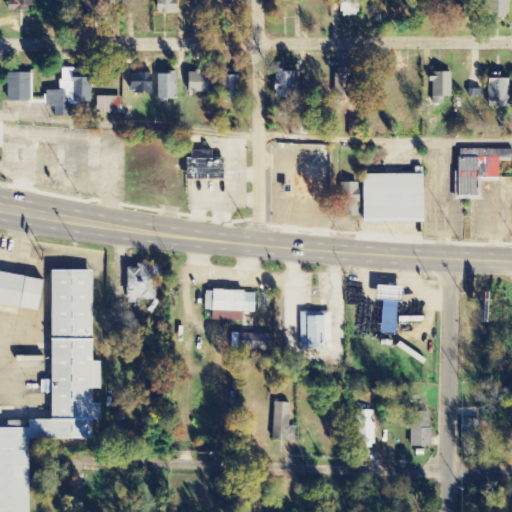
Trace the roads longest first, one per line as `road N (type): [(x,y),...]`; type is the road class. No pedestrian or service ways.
road 1 (primary): [(511,262),(259,245),(0,207)]
road 2 (residential): [(511,42),(0,43)]
road 3 (residential): [(511,471),(98,463)]
road 4 (residential): [(451,259),(447,511)]
road 5 (residential): [(259,245),(257,0)]
